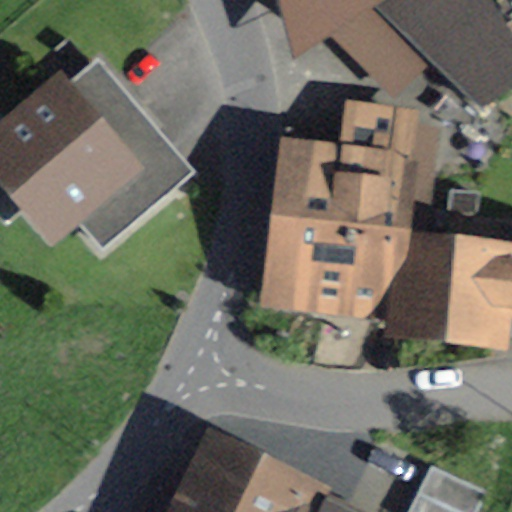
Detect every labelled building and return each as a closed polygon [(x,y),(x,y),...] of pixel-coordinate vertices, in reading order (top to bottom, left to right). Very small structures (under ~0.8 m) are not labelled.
[(303,0),(316,41),(380,0),(303,0)] [(0,141),(0,161),(58,228),(74,214),(101,246),(186,174),(96,68),(61,99),(56,94),(0,141)] [(393,242),(412,244),(418,245),(434,140),(407,136),(408,126),(354,118),(347,166),(327,163),(328,157),(301,153),(299,161),(293,201),(357,210),(353,237),(393,242)] [(386,303),(406,305),(412,244),(393,242),(353,237),(357,210),(293,201),(283,284),(352,290),(351,300),(386,303)] [(418,245),(412,244),(406,305),(404,326),(491,336),(494,301),(511,302),(511,245),(500,244),(499,254),(428,246),(418,245)] [(335,511),(216,454),(187,511),(335,511)] [(431,467),(408,511),(476,511),(485,494),(431,467)]
